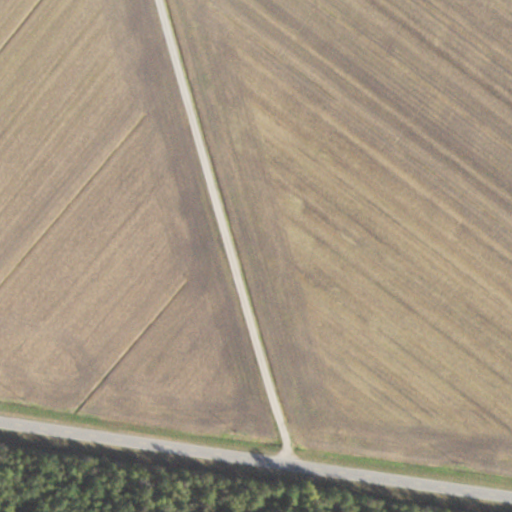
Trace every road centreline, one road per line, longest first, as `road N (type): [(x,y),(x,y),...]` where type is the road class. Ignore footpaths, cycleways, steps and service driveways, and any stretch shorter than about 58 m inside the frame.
road 1 (primary): [(0,420),(511,495)]
road 2 (residential): [(135,0),(289,463)]
